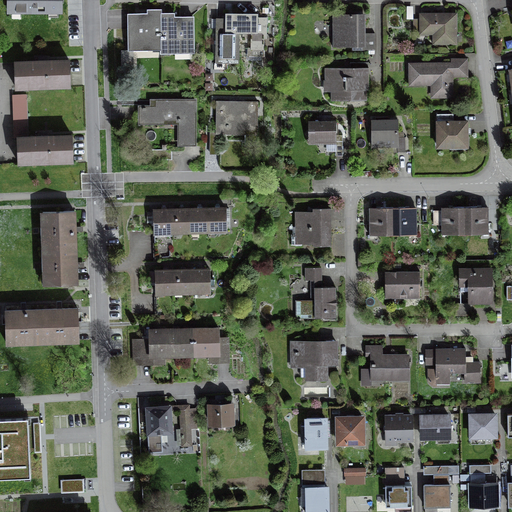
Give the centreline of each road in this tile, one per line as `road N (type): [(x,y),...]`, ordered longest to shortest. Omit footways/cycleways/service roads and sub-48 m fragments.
road 1 (residential): [(96,178),(114,511)]
road 2 (residential): [(351,185),(351,334),(488,334)]
road 3 (residential): [(499,182),(475,0)]
road 4 (residential): [(90,0),(96,178)]
road 5 (residential): [(499,182),(351,185)]
road 6 (residential): [(230,177),(96,178)]
